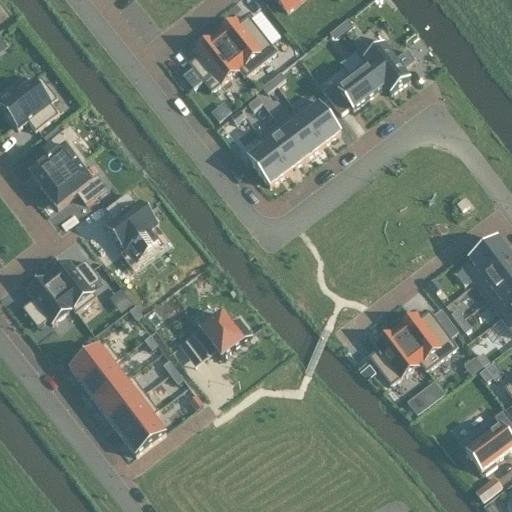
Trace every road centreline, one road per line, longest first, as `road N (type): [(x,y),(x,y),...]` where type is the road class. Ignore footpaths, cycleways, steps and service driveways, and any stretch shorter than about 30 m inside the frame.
road 1 (residential): [(137,70),(270,230),(295,227),(420,133),(442,128),(511,205)]
road 2 (residential): [(137,511),(0,334)]
road 3 (residential): [(511,213),(346,341)]
road 4 (residential): [(0,291),(46,254),(47,234),(0,178)]
